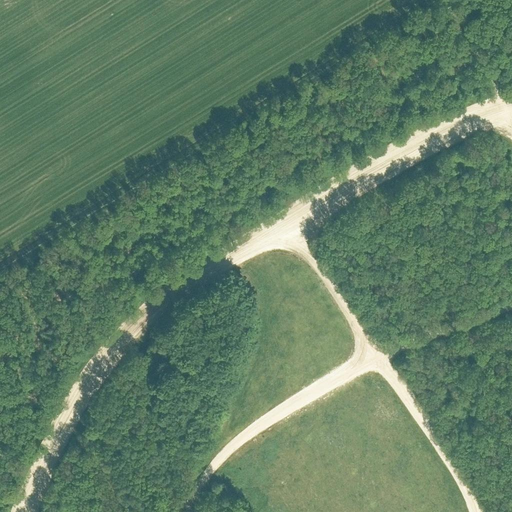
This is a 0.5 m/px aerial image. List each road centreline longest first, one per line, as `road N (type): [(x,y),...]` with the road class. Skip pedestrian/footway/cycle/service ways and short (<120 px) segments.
road 1 (track): [(23,511),(88,380),(161,299),(418,143),(511,105)]
road 2 (track): [(182,511),(215,461),(261,422),(375,355),(511,305)]
road 3 (track): [(478,511),(289,219)]
road 4 (track): [(511,124),(446,0)]
